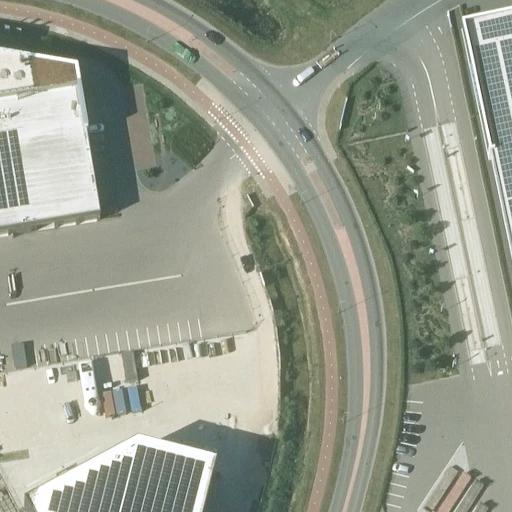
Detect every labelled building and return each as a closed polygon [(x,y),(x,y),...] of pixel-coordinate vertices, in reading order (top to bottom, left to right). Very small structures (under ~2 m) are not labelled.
[(511,33),(466,43),(511,265),(511,33)] [(0,238),(99,222),(78,93),(75,77),(3,65),(0,64),(0,238)] [(117,403),(116,375),(86,376),(87,392),(101,392),(101,404),(117,403)] [(51,382),(48,407),(66,409),(69,385),(51,382)] [(111,426),(124,424),(123,411),(109,413),(111,426)] [(137,451),(23,511),(205,511),(216,470),(137,451)] [(211,497),(207,511),(231,511),(233,502),(211,497)]
